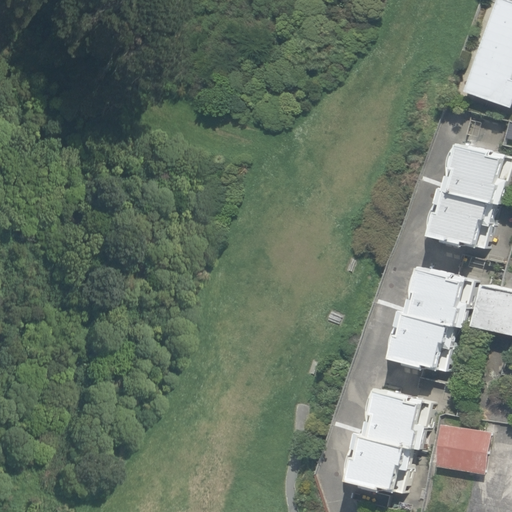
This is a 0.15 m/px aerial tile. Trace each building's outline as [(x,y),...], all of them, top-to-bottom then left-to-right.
[(511,0),(505,0),(473,92),(511,105),(511,0)] [(492,248),(510,202),(511,192),(511,144),(508,143),(476,137),(466,140),(457,153),(458,170),(464,173),(461,178),(454,183),(447,199),(444,209),(438,237),(492,248)] [(467,309),(473,282),(462,279),(463,277),(430,269),(425,293),(428,294),(426,302),(417,300),(414,312),(410,311),(406,326),(412,328),(411,335),(407,335),(401,359),(445,370),(452,341),(455,342),(459,325),(466,327),(470,310),(467,309)] [(483,326),(511,332),(511,287),(493,284),(483,326)] [(444,464),(489,472),(496,431),(451,424),(444,464)] [(410,464),(414,450),(384,442),(380,456),(410,464)]
